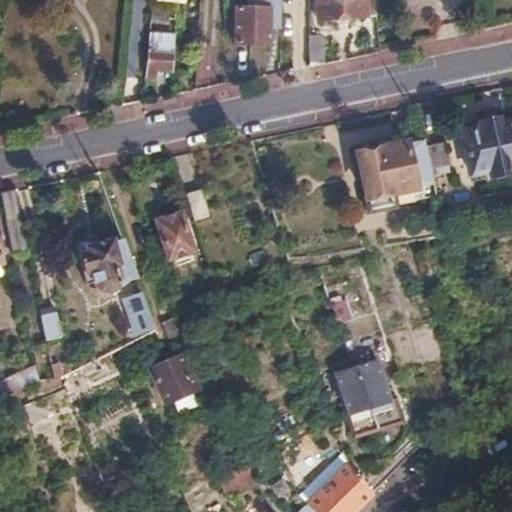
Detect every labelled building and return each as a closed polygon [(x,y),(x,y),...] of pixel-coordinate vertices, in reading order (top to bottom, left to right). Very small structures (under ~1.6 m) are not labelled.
[(269,27),(280,27),(280,0),(246,0),(247,7),(234,7),(234,43),(268,44),(269,27)] [(364,13),(375,11),(373,0),(315,0),(318,21),(365,15),(364,13)] [(167,7),(150,5),(149,17),(166,19),(167,7)] [(144,68),(173,70),(175,35),(147,33),(144,68)] [(307,65),(323,62),(321,36),(307,38),(307,65)] [(511,120),(501,122),(500,118),(479,122),(479,127),(461,130),(469,174),(487,170),(488,175),(510,171),(510,166),(511,165),(511,120)] [(423,139),(356,154),(366,199),(433,183),(432,176),(425,148),(423,139)] [(443,144),(425,148),(432,176),(448,172),(443,144)] [(14,188),(0,190),(0,197),(12,252),(27,248),(14,188)] [(206,215),(199,189),(185,192),(193,218),(206,215)] [(189,250),(178,212),(155,219),(166,257),(189,250)] [(134,272),(121,236),(87,246),(86,239),(75,243),(87,286),(94,284),(99,289),(105,291),(111,289),(116,285),(119,277),(134,272)] [(140,292),(117,300),(130,341),(154,334),(140,292)] [(335,325),(350,321),(343,300),(329,305),(335,325)] [(41,315),(46,340),(61,336),(55,311),(41,315)] [(164,320),(165,324),(180,317),(179,316),(178,314),(164,320)] [(180,317),(165,324),(170,334),(185,328),(180,317)] [(198,389),(182,355),(150,370),(166,403),(198,389)] [(378,363),(357,370),(369,409),(389,403),(378,363)] [(0,389),(1,393),(38,383),(34,369),(0,377),(0,389)] [(369,409),(357,370),(337,376),(348,416),(369,409)] [(349,465),(306,505),(312,511),(351,511),(372,492),(349,465)] [(224,501),(255,491),(247,467),(216,478),(224,501)]
